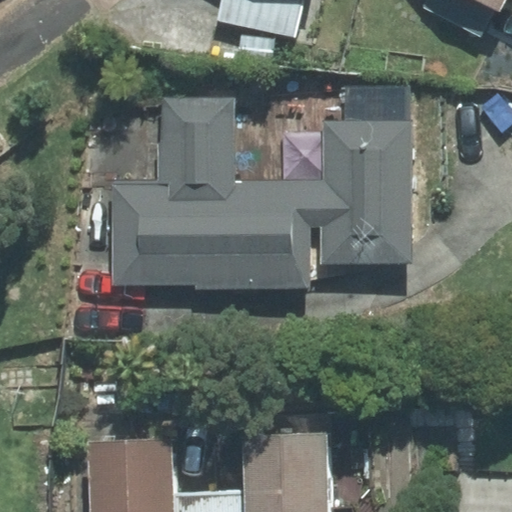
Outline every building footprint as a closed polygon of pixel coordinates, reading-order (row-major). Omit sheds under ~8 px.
[(224,0),(220,18),(299,35),(305,0),(224,0)] [(490,0),(497,4),(499,0),(421,0),(421,1),(474,29),(489,0),(490,0)] [(268,59),(271,34),(240,31),(236,56),(268,59)] [(321,254),(414,254),(414,115),(325,115),(325,174),(234,174),(236,93),(162,93),(161,179),(113,179),(112,280),(198,281),(198,284),(310,285),(311,223),(321,223),(321,254)] [(343,511),(340,429),(254,432),(257,511),(343,511)] [(188,511),(186,434),(98,437),(100,511),(188,511)]
